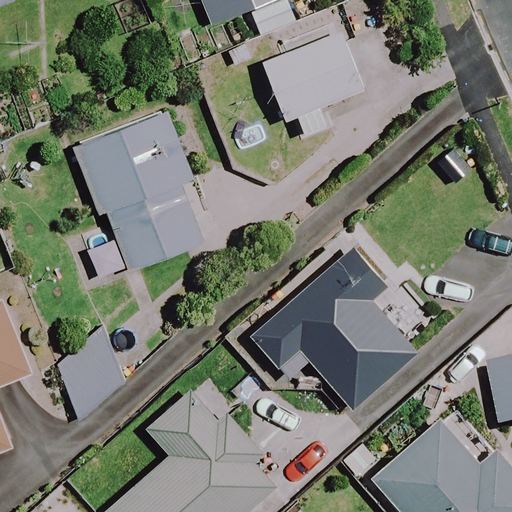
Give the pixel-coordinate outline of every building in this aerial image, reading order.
[(209,0),(219,24),(257,8),(267,33),(292,23),(286,9),(307,0),(209,0)] [(340,33),(261,64),(284,124),(295,120),(303,139),(327,130),(319,109),(363,92),(340,33)] [(194,184),(165,114),(71,152),(97,216),(103,214),(128,273),(205,242),(184,188),(194,184)] [(392,277),(360,241),(263,330),(300,370),(319,353),(364,401),(426,344),(377,291),(392,277)] [(0,388),(29,377),(0,303),(0,453),(13,449),(0,416),(0,388)] [(124,383),(95,335),(57,368),(77,425),(124,383)] [(252,511),(279,489),(254,460),(271,446),(213,378),(155,428),(179,457),(114,511),(252,511)] [(487,458),(446,411),(381,468),(419,511),(511,511),(511,452),(503,443),(487,458)]
